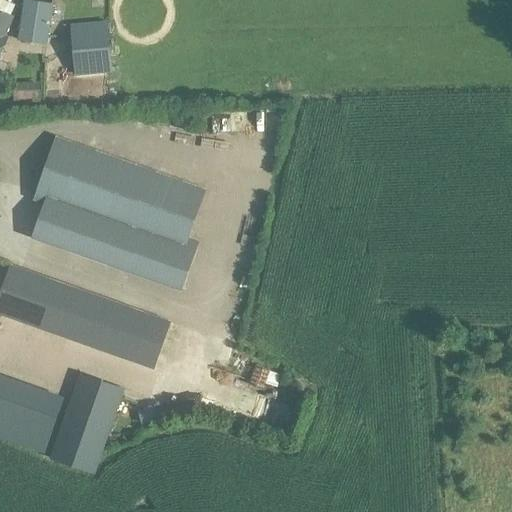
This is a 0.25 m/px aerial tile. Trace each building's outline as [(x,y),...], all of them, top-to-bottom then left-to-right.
[(46,45),(53,5),(24,0),(17,41),(46,45)] [(0,55),(7,39),(3,38),(12,17),(0,12),(0,55)] [(108,25),(72,27),(74,51),(86,50),(88,74),(111,73),(108,25)] [(29,99),(38,99),(38,85),(29,85),(29,99)] [(207,190),(56,137),(34,200),(45,204),(48,196),(137,228),(122,270),(182,291),(200,242),(190,238),(207,190)] [(260,281),(277,281),(278,257),(260,257),(260,281)] [(0,293),(0,316),(153,370),(171,321),(10,265),(0,293)] [(119,405),(158,418),(165,396),(122,381),(119,390),(79,376),(50,459),(95,474),(119,405)] [(0,439),(43,454),(62,401),(0,379),(0,439)]
